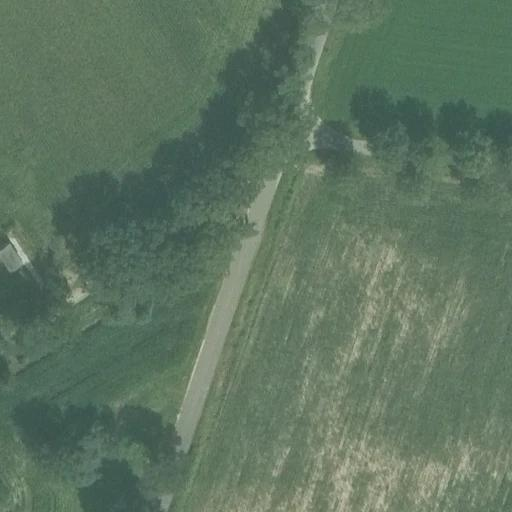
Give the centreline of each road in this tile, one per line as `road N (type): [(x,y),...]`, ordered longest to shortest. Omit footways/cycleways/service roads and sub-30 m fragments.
road 1 (unclassified): [(162,511),(285,142)]
road 2 (track): [(285,142),(0,347)]
road 3 (unclassified): [(511,166),(285,142)]
road 4 (unclassified): [(285,142),(331,0)]
